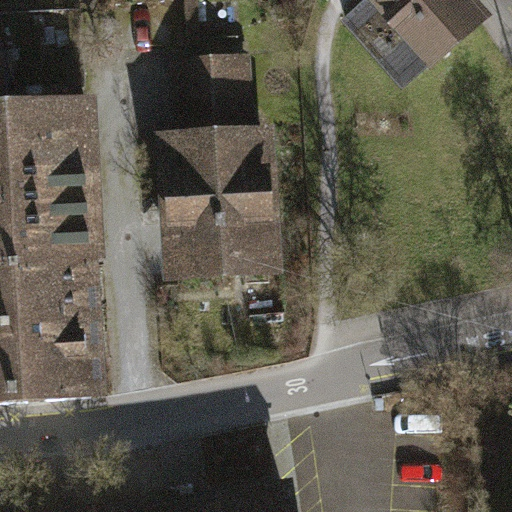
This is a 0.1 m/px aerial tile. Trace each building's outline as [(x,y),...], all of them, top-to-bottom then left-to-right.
[(391,0),(343,43),(406,113),(485,42),(447,0),(391,0)] [(95,263),(86,87),(7,91),(5,46),(0,46),(0,190),(12,189),(16,267),(95,263)] [(175,70),(178,151),(158,151),(163,294),(279,289),(273,147),(248,148),(245,67),(175,70)] [(0,190),(0,407),(94,402),(88,293),(96,292),(95,263),(16,267),(12,189),(0,190)] [(286,511),(284,492),(154,511),(286,511)]
